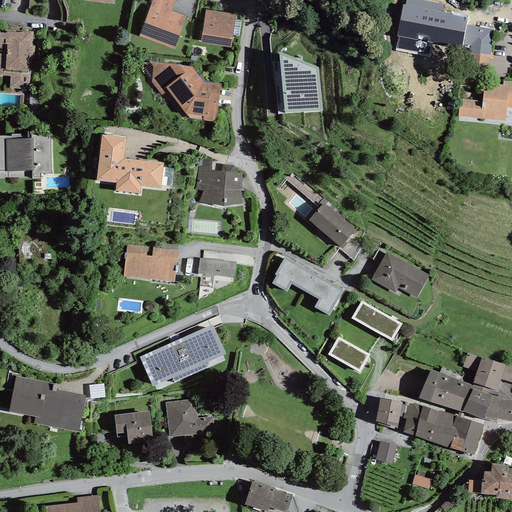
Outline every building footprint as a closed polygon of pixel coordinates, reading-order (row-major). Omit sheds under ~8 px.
[(152,0),(139,36),(174,50),(186,17),(171,11),(175,0),(174,0),(152,0)] [(443,5),(417,0),(405,0),(405,5),(403,4),(396,36),(398,36),(395,50),(429,56),(432,42),(462,48),(462,44),(466,25),(468,18),(442,13),(443,5)] [(236,15),(205,10),(200,43),(231,48),(233,35),(236,19),(236,15)] [(236,19),(233,35),(239,36),(241,20),(236,19)] [(493,30),(466,25),(462,44),(470,46),(469,54),(490,56),(493,30)] [(4,33),(0,32),(0,75),(10,76),(9,88),(29,89),(30,72),(28,72),(29,55),(34,56),(35,46),(32,45),(33,31),(5,29),(4,33)] [(318,68),(279,52),(284,113),(323,111),(318,68)] [(489,66),(490,56),(469,54),(468,64),(489,66)] [(216,117),(220,84),(204,82),(192,67),(149,62),(149,64),(136,63),(151,82),(161,95),(168,91),(189,118),(211,122),(213,121),(215,120),(216,117)] [(511,81),(503,81),(503,85),(484,84),(482,101),(460,99),(458,117),(505,121),(506,108),(511,108),(511,81)] [(0,136),(0,178),(32,178),(41,177),(41,173),(51,173),(50,131),(27,132),(28,139),(20,139),(20,136),(20,134),(11,134),(11,136),(0,136)] [(101,135),(96,180),(116,183),(115,191),(140,193),(141,186),(160,188),(164,163),(123,158),(126,138),(101,135)] [(223,206),(243,203),(241,190),(242,173),(237,173),(233,166),(222,165),(222,171),(211,170),(212,166),(199,166),(197,184),(195,189),(203,191),(198,202),(223,206)] [(347,216),(324,198),(319,202),(322,204),(309,220),(340,248),(355,230),(343,219),(347,216)] [(37,222),(27,222),(28,227),(18,228),(19,260),(31,259),(31,254),(47,253),(46,234),(38,234),(37,222)] [(127,245),(124,276),(174,282),(178,251),(127,245)] [(429,276),(386,253),(371,280),(392,291),(395,286),(416,298),(429,276)] [(343,290),(284,257),(275,274),(276,275),(271,284),(286,292),(291,284),(318,300),(314,307),(328,316),(343,290)] [(236,262),(200,258),(198,274),(201,274),(200,286),(213,288),(214,275),(234,278),(236,262)] [(401,323),(360,301),(351,319),(392,341),(401,323)] [(213,325),(139,357),(153,386),(225,354),(213,325)] [(370,356),(338,337),(327,354),(359,373),(370,356)] [(476,372),(481,357),(467,353),(463,367),(476,372)] [(505,365),(481,357),(476,372),(473,383),(489,388),(497,390),(501,379),(505,365)] [(511,365),(505,365),(501,379),(504,380),(511,382),(511,365)] [(472,386),(430,369),(419,397),(463,412),(472,389),(473,389),(474,386),(472,386)] [(57,385),(16,376),(9,412),(35,417),(33,423),(78,432),(85,396),(56,390),(57,385)] [(473,389),(472,389),(463,412),(483,420),(484,417),(492,396),(492,395),(487,393),(489,388),(473,383),(472,386),(474,386),(473,389)] [(105,397),(104,384),(89,385),(90,399),(105,397)] [(497,397),(492,396),(484,417),(511,421),(511,415),(511,400),(506,398),(506,397),(498,394),(497,397)] [(401,401),(380,398),(375,422),(378,422),(377,424),(394,429),(394,427),(397,428),(401,401)] [(195,400),(165,403),(169,437),(214,433),(212,416),(197,418),(195,400)] [(403,432),(430,441),(439,412),(422,406),(413,403),(413,404),(409,403),(408,406),(407,405),(403,418),(406,419),(403,432)] [(439,410),(439,412),(430,441),(450,449),(453,437),(450,436),(456,416),(456,415),(439,410)] [(149,411),(114,415),(117,438),(127,436),(128,445),(153,442),(149,411)] [(483,425),(456,416),(450,436),(453,437),(450,449),(474,456),(483,425)] [(374,455),(390,460),(395,446),(379,441),(374,455)] [(509,465),(492,464),(491,472),(483,471),(483,479),(481,479),(481,481),(480,494),(496,495),(495,499),(511,499),(511,468),(509,469),(509,465)] [(324,476),(316,474),(313,483),(321,486),(324,476)] [(417,477),(414,487),(431,492),(434,483),(417,477)] [(480,494),(481,481),(468,480),(467,493),(480,494)] [(267,511),(269,507),(275,489),(251,481),(244,505),(267,511)] [(286,511),(293,494),(275,489),(269,507),(283,511),(286,511)] [(99,511),(98,495),(77,498),(77,503),(45,506),(45,511),(99,511)]
